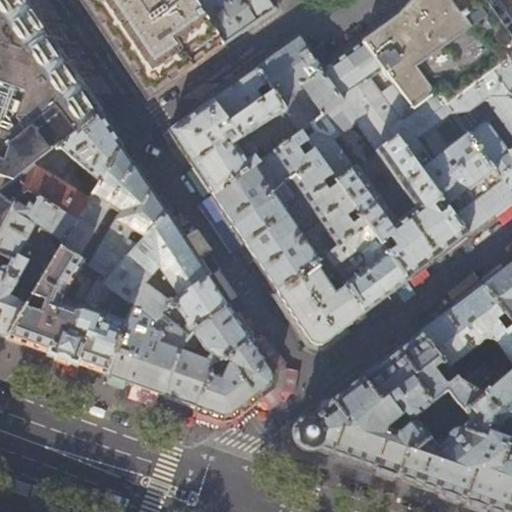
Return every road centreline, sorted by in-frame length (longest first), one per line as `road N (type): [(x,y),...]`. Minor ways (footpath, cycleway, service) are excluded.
road 1 (secondary): [(225,511),(0,430)]
road 2 (residential): [(135,132),(303,13)]
road 3 (residential): [(135,132),(45,0)]
